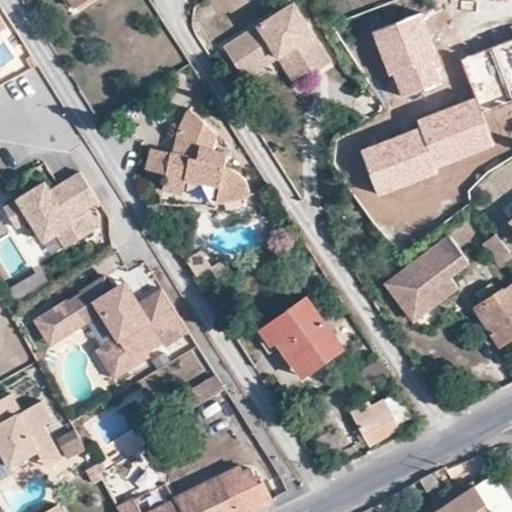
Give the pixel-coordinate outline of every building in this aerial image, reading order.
[(67,0),(73,8),(86,0),(67,0)] [(294,1),(224,44),(238,68),(272,46),(278,55),(284,51),(301,78),(331,60),(294,1)] [(422,12),(373,31),(390,74),(394,73),(403,98),(444,82),(438,67),(443,66),(422,12)] [(476,96),(483,113),(511,101),(511,39),(462,59),(476,96)] [(272,46),(238,68),(243,76),(278,55),(272,46)] [(284,51),(278,55),(295,82),(301,78),(284,51)] [(420,125),(437,167),(495,144),(483,113),(476,96),(418,119),(420,125)] [(219,134),(189,107),(179,129),(172,152),(151,149),(146,170),(166,174),(163,191),(183,195),(185,188),(218,195),(218,205),(224,203),(226,213),(243,209),(242,199),(249,197),(249,188),(244,179),(236,171),(225,167),(229,153),(213,148),(219,134)] [(437,167),(420,125),(362,148),(380,195),(439,172),(437,167)] [(99,197),(81,168),(51,186),(44,190),(39,182),(4,202),(17,223),(31,214),(44,236),(56,229),(70,221),(79,235),(94,226),(83,207),(99,197)] [(45,178),(39,182),(44,190),(51,186),(45,178)] [(70,221),(44,236),(53,251),(79,235),(70,221)] [(483,243),(492,256),(501,267),(511,259),(511,254),(497,233),(483,243)] [(469,260),(451,236),(389,284),(415,318),(458,285),(450,275),(469,260)] [(197,277),(212,269),(203,252),(188,260),(197,277)] [(68,296),(47,309),(58,328),(77,316),(81,322),(102,309),(125,345),(104,357),(114,374),(149,353),(146,348),(162,339),(165,343),(189,328),(162,286),(138,301),(131,288),(118,284),(114,286),(106,273),(81,288),(82,291),(69,298),(68,296)] [(500,347),(511,339),(511,282),(498,292),(493,285),(478,294),(482,302),(473,308),(500,347)] [(345,347),(307,295),(259,330),(272,347),(276,344),(301,378),(345,347)] [(0,346),(15,338),(0,312),(0,346)] [(225,387),(216,373),(208,377),(217,393),(225,387)] [(217,393),(208,377),(186,391),(195,406),(217,393)] [(10,390),(1,395),(11,414),(19,408),(10,390)] [(11,414),(1,395),(0,395),(0,453),(3,452),(7,459),(34,444),(37,449),(52,441),(42,423),(51,417),(40,397),(19,408),(11,414)] [(399,429),(387,409),(359,425),(370,445),(399,429)] [(75,429),(57,439),(69,461),(88,451),(75,429)] [(55,448),(52,441),(37,449),(41,457),(55,448)] [(96,467),(94,464),(87,467),(96,483),(103,479),(96,467)] [(248,511),(272,500),(260,474),(255,477),(251,467),(241,471),(238,466),(143,511),(142,511),(135,497),(117,505),(120,511),(248,511)] [(511,511),(511,495),(498,473),(477,487),(492,511),(511,511)] [(434,474),(419,482),(427,493),(441,485),(435,476),(434,474)] [(492,511),(477,487),(437,511),(492,511)]
